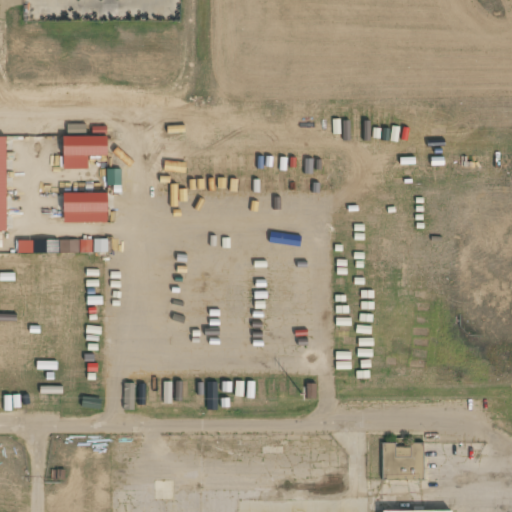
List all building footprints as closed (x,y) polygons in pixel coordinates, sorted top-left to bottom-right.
[(63,156),(107,156),(108,137),(64,136),(63,156)] [(94,186),(108,186),(108,169),(93,170),(94,186)] [(108,213),(108,193),(63,194),(64,213),(108,213)] [(80,253),(79,240),(34,241),(34,254),(80,253)] [(81,253),(93,253),(93,240),(81,240),(81,253)] [(107,240),(94,240),(94,253),(108,253),(107,240)] [(382,480),(423,480),(423,445),(382,445),(382,480)]
